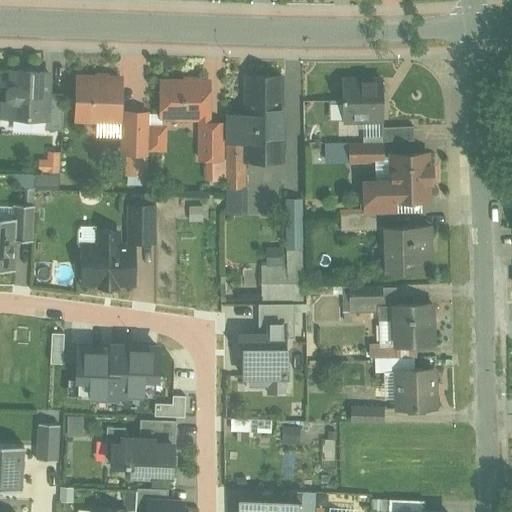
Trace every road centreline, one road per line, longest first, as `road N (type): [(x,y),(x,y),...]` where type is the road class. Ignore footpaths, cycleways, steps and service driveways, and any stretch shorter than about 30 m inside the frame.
road 1 (residential): [(489,511),(472,28)]
road 2 (tertiary): [(472,28),(292,34),(0,24)]
road 3 (residential): [(213,511),(208,351),(194,323),(0,298)]
